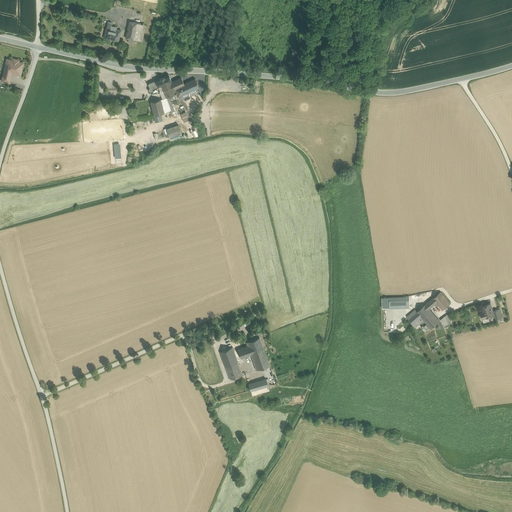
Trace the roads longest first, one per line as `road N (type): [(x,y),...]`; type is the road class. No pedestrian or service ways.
road 1 (secondary): [(38,48),(120,66),(293,77),(371,92),(511,66)]
road 2 (residential): [(66,511),(41,395),(0,265)]
